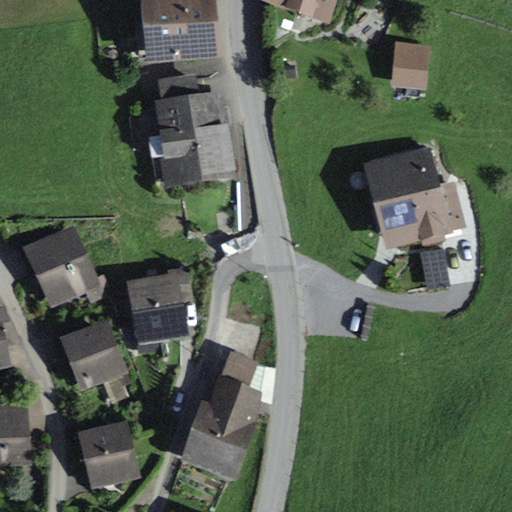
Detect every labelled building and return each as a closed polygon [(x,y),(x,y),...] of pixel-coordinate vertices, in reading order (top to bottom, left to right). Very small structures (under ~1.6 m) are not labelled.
[(150,5),(155,59),(210,54),(205,0),(150,5)] [(332,0),(293,0),(329,12),(332,0)] [(401,48),(398,82),(420,84),(423,50),(401,48)] [(162,86),(173,156),(152,159),(156,184),(224,173),(217,131),(225,130),(220,100),(197,103),(194,81),(162,86)] [(377,170),(396,241),(421,234),(423,245),(443,240),(441,232),(462,227),(452,186),(432,191),(427,174),(435,172),(430,151),(420,153),(421,159),(377,170)] [(71,238),(34,255),(54,298),(91,281),(71,238)] [(187,280),(134,291),(146,345),(169,340),(168,334),(182,331),(177,302),(190,300),(187,280)] [(71,347),(85,383),(118,370),(103,333),(89,338),(84,324),(56,335),(62,350),(71,347)] [(242,431),(250,410),(255,412),(259,399),(245,394),(255,366),(231,357),(209,419),(207,418),(193,455),(231,469),(244,432),(242,431)] [(107,384),(114,406),(132,401),(125,378),(107,384)] [(0,460),(23,459),(19,408),(0,409),(0,460)] [(87,440),(96,474),(94,475),(93,492),(121,493),(122,476),(132,474),(121,432),(87,440)]
